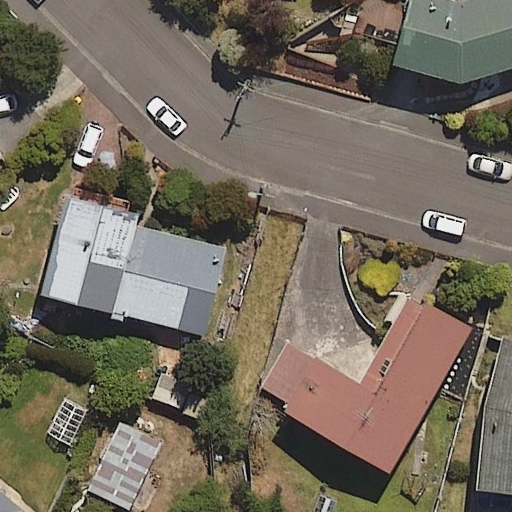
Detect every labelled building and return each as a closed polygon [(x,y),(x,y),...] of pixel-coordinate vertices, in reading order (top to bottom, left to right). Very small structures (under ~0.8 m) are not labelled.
[(511,75),(511,0),(487,0),(461,8),(423,0),(416,0),(399,75),(465,90),(511,75)] [(141,220),(75,204),(51,304),(205,342),(227,252),(139,231),(141,220)] [(474,332),(412,297),(361,388),(290,349),(266,391),(294,407),(286,421),(391,479),(474,332)] [(511,352),(502,351),(480,499),(511,503),(511,352)] [(213,395),(163,373),(153,398),(202,420),(213,395)] [(132,511),(162,448),(119,428),(89,494),(127,511),(132,511)] [(0,511),(18,511),(0,494),(0,511)]
